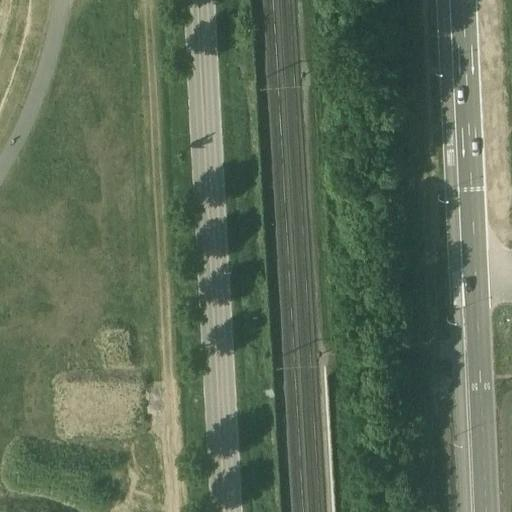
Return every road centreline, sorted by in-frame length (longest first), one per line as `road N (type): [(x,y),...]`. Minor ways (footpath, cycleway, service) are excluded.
road 1 (secondary): [(233,511),(207,0)]
road 2 (secondary): [(188,0),(214,511)]
road 3 (primary): [(461,0),(485,511)]
